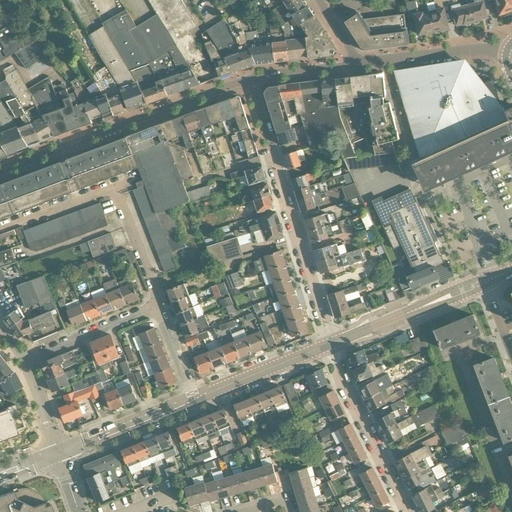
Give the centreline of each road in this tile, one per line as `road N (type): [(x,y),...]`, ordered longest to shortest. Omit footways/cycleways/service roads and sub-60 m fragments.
road 1 (residential): [(194,400),(157,305),(22,360)]
road 2 (residential): [(327,346),(272,157)]
road 3 (residential): [(327,346),(404,511)]
road 4 (tertiary): [(327,346),(485,282)]
road 5 (residential): [(358,62),(510,50)]
road 6 (tertiary): [(58,452),(194,400)]
road 7 (tertiary): [(194,400),(327,346)]
